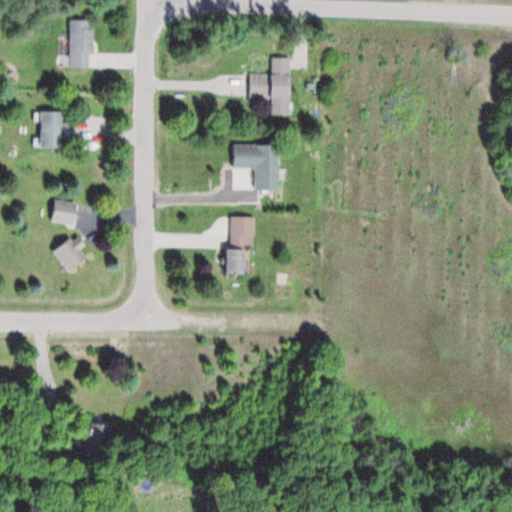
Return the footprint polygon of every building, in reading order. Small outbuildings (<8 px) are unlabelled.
[(69,67),(93,67),(93,19),(69,19),(69,67)] [(290,57),(271,57),(271,72),(249,72),(249,98),(271,98),(271,114),(290,115),(290,57)] [(41,110),(41,147),(64,147),(64,135),(69,135),(69,122),(64,122),(64,110),(41,110)] [(279,144),(232,144),(232,168),(255,168),(255,189),(279,189),(279,144)] [(74,224),(78,203),(55,198),(51,220),(74,224)] [(255,246),(254,216),(228,216),(228,273),(249,273),(249,246),(255,246)] [(69,272),(87,258),(70,236),(52,251),(69,272)] [(91,448),(102,448),(102,424),(91,424),(91,448)]
